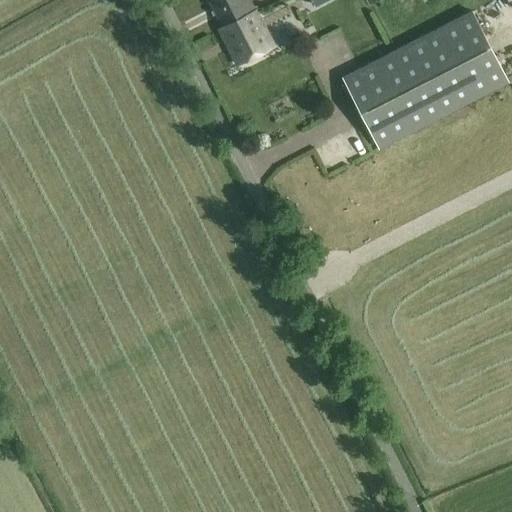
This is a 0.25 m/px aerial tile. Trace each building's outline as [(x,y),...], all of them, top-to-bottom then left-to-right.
[(219,30),(256,12),(249,0),(208,0),(222,27),(219,29),(219,30)] [(511,0),(489,0),(483,2),(493,28),(511,20),(511,0)] [(471,11),(342,77),(379,148),(508,82),(471,11)] [(256,12),(219,30),(237,64),(273,46),(256,12)] [(510,76),(511,75),(511,58),(503,62),(510,76)]
